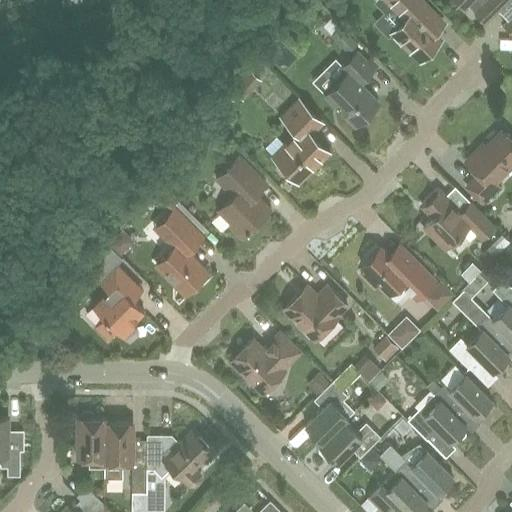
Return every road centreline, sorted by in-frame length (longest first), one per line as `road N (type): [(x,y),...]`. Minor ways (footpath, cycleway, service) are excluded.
road 1 (residential): [(177,373),(183,343),(306,233),(363,199),(419,144),(434,106),(477,64)]
road 2 (residential): [(330,511),(210,390),(177,373)]
road 3 (residential): [(14,511),(49,464),(43,372)]
road 4 (residential): [(177,373),(43,372)]
